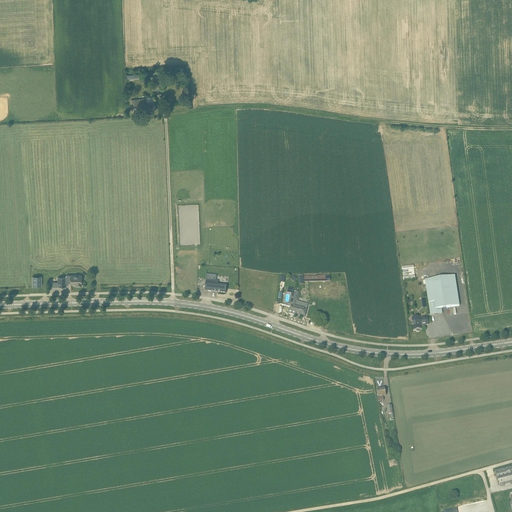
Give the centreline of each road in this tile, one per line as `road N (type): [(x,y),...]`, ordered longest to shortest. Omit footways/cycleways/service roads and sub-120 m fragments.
road 1 (track): [(173,302),(171,112),(259,106),(511,128)]
road 2 (primary): [(511,341),(369,352),(173,302),(0,305)]
